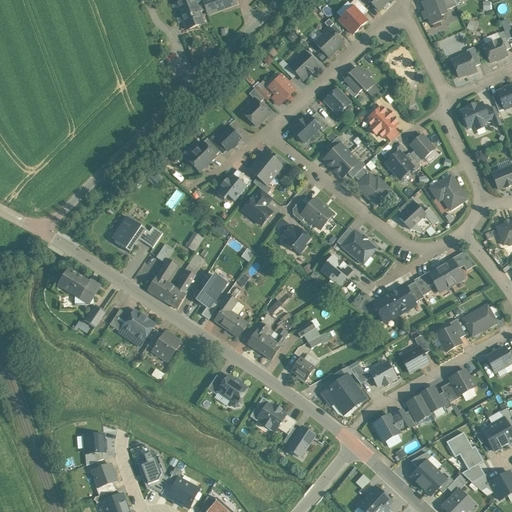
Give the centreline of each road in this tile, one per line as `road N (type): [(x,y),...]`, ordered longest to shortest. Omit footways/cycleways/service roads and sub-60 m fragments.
road 1 (unclassified): [(347,439),(305,402),(45,234)]
road 2 (unclassified): [(45,234),(277,0)]
road 3 (residential): [(267,132),(386,234),(429,248),(462,234)]
road 4 (residential): [(347,439),(383,401),(511,331)]
road 5 (residential): [(398,7),(267,132)]
